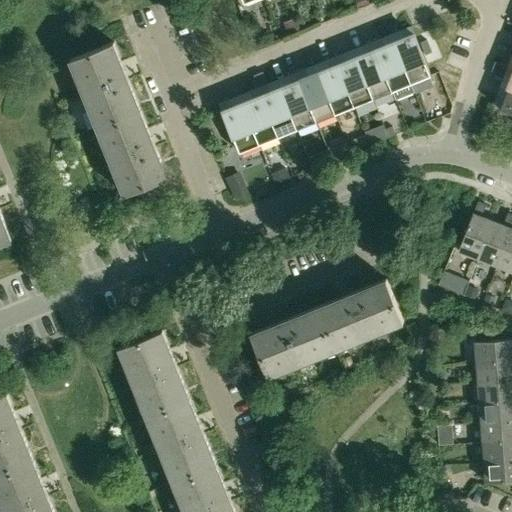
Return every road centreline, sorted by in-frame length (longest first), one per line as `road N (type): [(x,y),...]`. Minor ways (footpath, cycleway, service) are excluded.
road 1 (residential): [(257,511),(160,256)]
road 2 (residential): [(168,92),(402,0)]
road 3 (residential): [(217,232),(410,157),(443,152)]
road 4 (residential): [(0,321),(160,256)]
road 5 (residential): [(443,152),(499,3)]
road 6 (residential): [(217,232),(168,92)]
